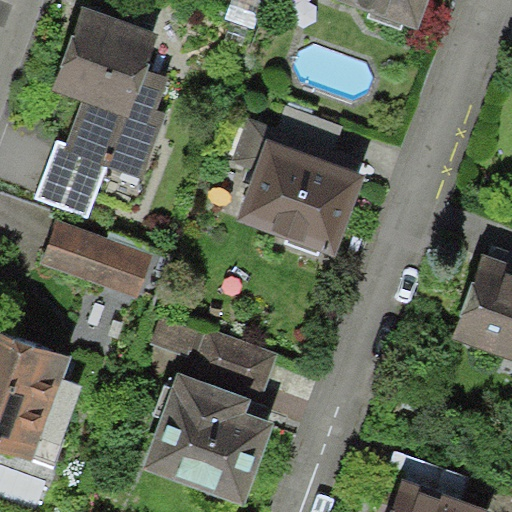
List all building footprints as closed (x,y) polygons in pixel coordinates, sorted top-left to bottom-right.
[(410,0),(367,0),(362,14),(395,26),(401,10),(406,12),(410,0)] [(158,35),(84,7),(54,88),(82,99),(66,142),(56,138),(34,198),(91,219),(110,166),(141,178),(165,112),(153,108),(172,58),(152,51),(158,35)] [(238,214),(285,231),(281,241),(312,252),(316,242),(322,244),(347,175),(262,145),(238,214)] [(131,293),(143,258),(50,224),(37,260),(131,293)] [(511,276),(482,266),(459,331),(511,349),(511,276)] [(266,355),(203,333),(190,369),(253,391),(266,355)] [(73,381),(51,373),(57,355),(0,334),(0,439),(23,448),(20,457),(49,468),(62,433),(55,430),(73,381)] [(169,376),(165,387),(153,383),(142,413),(155,417),(139,460),(228,492),(252,424),(223,413),(229,397),(169,376)] [(476,511),(394,482),(383,511),(476,511)]
